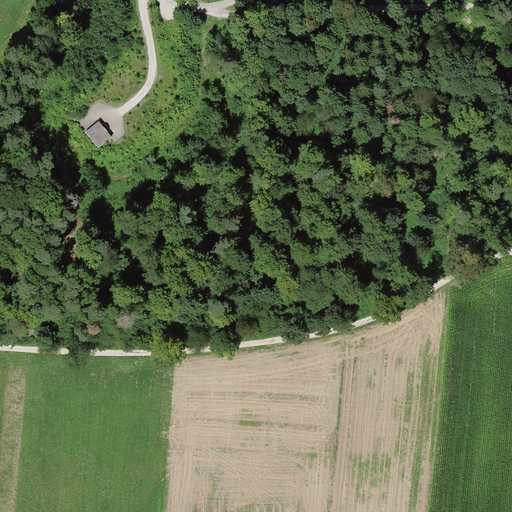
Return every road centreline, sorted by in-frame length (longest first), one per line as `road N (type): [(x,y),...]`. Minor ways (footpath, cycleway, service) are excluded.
road 1 (track): [(0,347),(182,353),(318,336),(391,312),(511,252)]
road 2 (track): [(511,3),(285,15),(275,0)]
